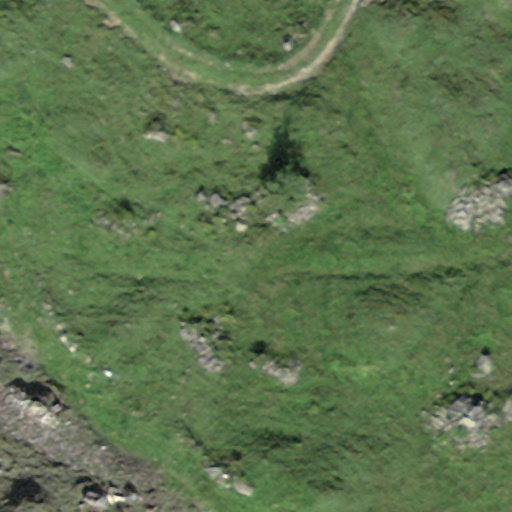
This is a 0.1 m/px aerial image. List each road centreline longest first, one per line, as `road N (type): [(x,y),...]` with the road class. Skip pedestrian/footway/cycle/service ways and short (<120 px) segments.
road 1 (track): [(219,511),(58,371),(0,257)]
road 2 (track): [(104,0),(230,68),(286,72),(335,33),(355,0)]
